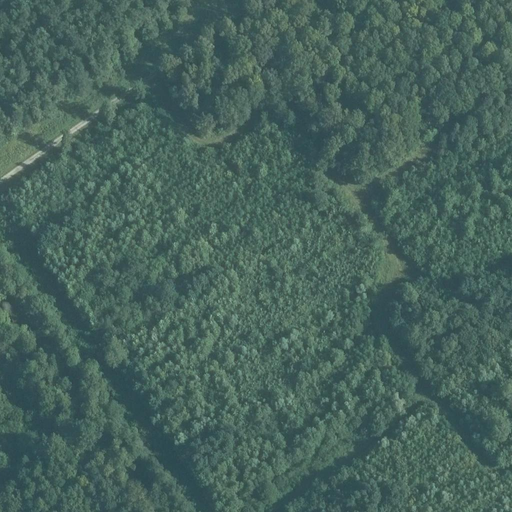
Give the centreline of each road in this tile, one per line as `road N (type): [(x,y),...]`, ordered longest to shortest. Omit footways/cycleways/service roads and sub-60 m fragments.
road 1 (track): [(511,468),(489,465),(385,329),(395,263),(295,115),(270,107),(204,144),(189,136),(147,77)]
road 2 (track): [(255,0),(0,182)]
